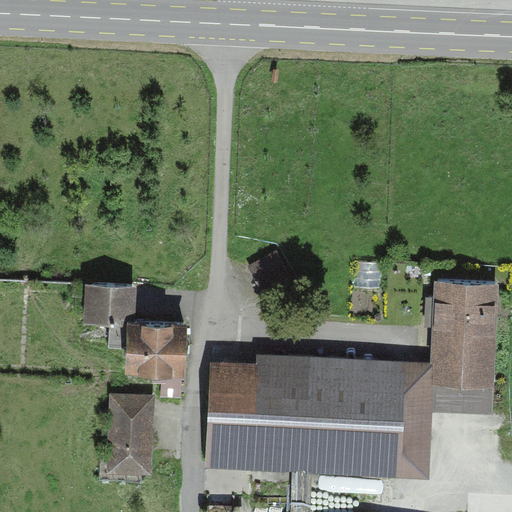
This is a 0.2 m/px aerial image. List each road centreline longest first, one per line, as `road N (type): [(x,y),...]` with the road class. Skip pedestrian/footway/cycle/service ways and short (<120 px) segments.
road 1 (primary): [(511,37),(0,13)]
road 2 (track): [(230,23),(218,322),(200,334),(197,511)]
